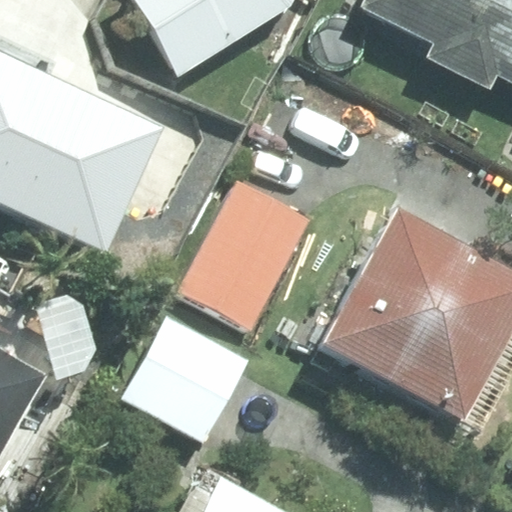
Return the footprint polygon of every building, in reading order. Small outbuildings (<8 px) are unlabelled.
[(114,0),(162,75),(273,1),(273,0),(114,0)] [(511,0),(341,0),(340,4),(414,41),(406,56),(473,89),(480,75),(511,90),(511,0)] [(0,57),(0,214),(87,254),(147,124),(0,57)] [(170,294),(243,332),(301,221),(228,183),(170,294)] [(293,344),(437,419),(508,281),(363,206),(293,344)] [(191,442),(234,362),(151,317),(108,399),(191,442)] [(0,430),(31,373),(0,356),(0,430)] [(268,511),(202,477),(183,511),(268,511)]
